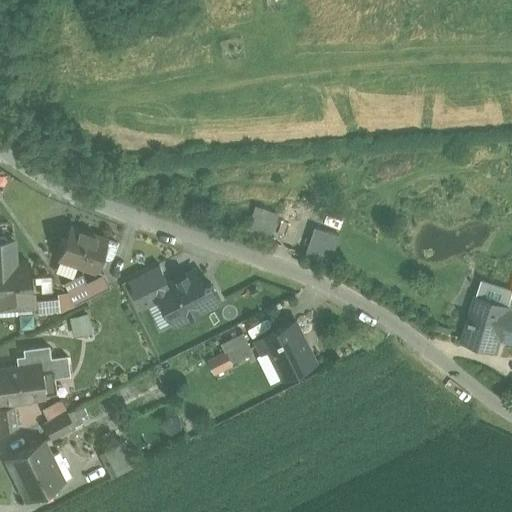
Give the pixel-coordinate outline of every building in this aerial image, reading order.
[(107,239),(69,225),(57,257),(95,271),(107,239)] [(13,239),(0,239),(0,262),(14,262),(13,239)] [(0,262),(0,298),(12,297),(12,304),(31,303),(28,261),(14,262),(0,262)] [(159,264),(129,279),(142,306),(162,296),(158,289),(169,284),(159,264)] [(205,289),(196,270),(169,284),(158,289),(162,296),(175,323),(221,300),(213,285),(205,289)] [(103,273),(86,282),(81,273),(64,282),(68,291),(74,305),(110,286),(103,273)] [(57,297),(36,299),(38,313),(59,311),(74,305),(68,291),(57,293),(57,297)] [(511,309),(509,309),(478,299),(464,342),(497,353),(502,339),(511,341),(511,309)] [(296,320),(257,340),(263,353),(270,349),(285,378),(317,362),(296,320)] [(244,332),(222,342),(232,363),(254,352),(244,332)] [(49,345),(23,347),(24,354),(16,354),(17,364),(0,366),(0,400),(44,395),(42,378),(68,375),(66,353),(50,354),(49,345)] [(60,399),(42,408),(48,421),(67,411),(60,399)] [(37,401),(22,403),(23,411),(38,409),(37,401)] [(22,403),(0,406),(0,428),(25,425),(23,411),(22,403)] [(48,421),(43,423),(51,437),(74,425),(67,411),(48,421)] [(42,438),(6,456),(27,498),(63,480),(62,479),(59,480),(47,457),(50,455),(42,438)] [(123,441),(97,454),(109,479),(135,466),(123,441)]
